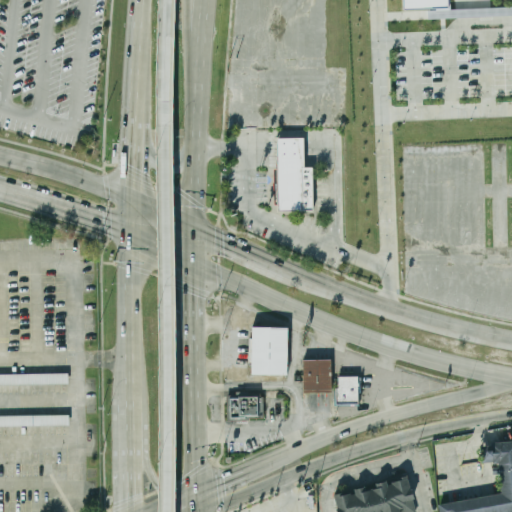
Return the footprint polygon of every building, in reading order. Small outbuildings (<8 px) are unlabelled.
[(511,0),(450,0),(450,6),(407,8),(406,0),(511,0)] [(276,139),(303,138),(303,167),(312,167),(313,211),(277,211),(276,139)] [(251,327),(287,327),(287,374),(251,374),(251,327)] [(302,361),(331,360),(332,392),(303,393),(302,361)] [(0,374),(67,373),(68,383),(0,384),(0,415),(68,414),(68,425),(0,425),(0,374)] [(335,405),(335,389),(339,389),(338,377),(357,377),(357,405),(335,405)] [(230,397),(263,396),(263,417),(231,418),(230,397)] [(511,511),(511,440),(479,445),(481,463),(495,462),(499,496),(439,503),(440,511),(511,511)] [(337,511),(414,511),(405,477),(333,496),(337,511)]
